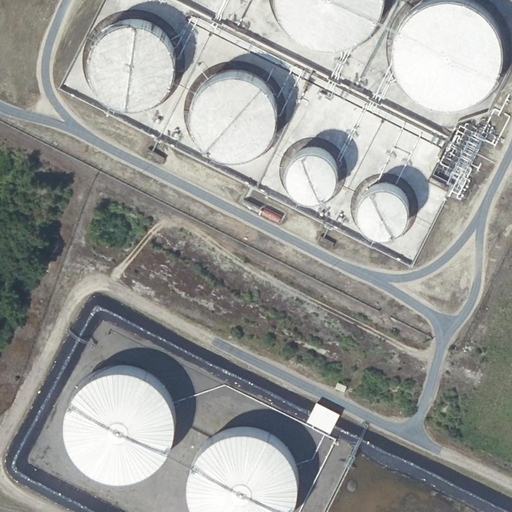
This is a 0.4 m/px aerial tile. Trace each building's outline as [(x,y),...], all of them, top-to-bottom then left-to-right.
[(271,0),(272,7),(275,15),(279,23),(285,30),(291,37),(297,42),(305,47),(313,50),(322,52),(330,53),(339,53),(348,51),(356,49),(364,45),(371,40),(378,34),(384,28),(388,20),(392,12),(395,4),(395,0),(271,0)] [(412,0),(406,5),(400,12),(396,19),(392,27),(390,36),(388,45),(388,53),(389,62),(392,71),(395,79),(400,86),(405,93),(412,99),(419,104),(427,108),(435,111),(444,112),(453,112),(462,112),(470,110),(478,106),(486,102),(493,97),(499,90),(504,83),(509,75),(511,67),(511,66),(511,32),(509,24),(505,16),(500,9),(494,3),(490,0),(412,0)] [(141,10),(134,10),(130,10),(123,11),(116,13),(110,17),(104,21),(98,25),(94,31),(90,37),(87,43),(85,51),(84,58),(83,61),(84,68),(85,76),(88,82),(91,89),(95,95),(100,100),(106,104),(112,108),(119,111),(126,113),(133,113),(140,113),(147,112),(154,110),(161,107),(167,103),(172,98),(177,92),(181,86),(184,80),(186,73),(187,66),(187,58),(186,51),(184,44),(181,38),(177,31),(173,26),(167,21),(161,17),(155,14),(148,11),(141,10)] [(232,61),(225,62),(218,65),(211,68),(205,72),(200,76),(195,82),(191,88),(188,95),(186,101),(185,109),(185,116),(186,123),(188,130),(191,137),(195,143),(199,148),(204,153),(210,157),(217,161),(224,163),(231,164),(238,165),(245,164),(252,162),(259,159),(265,156),(271,152),(276,146),(280,140),(284,134),(286,127),(288,120),(289,113),(288,106),(287,99),(284,92),(281,86),(277,80),(272,74),(266,70),(257,65),(253,63),(246,62),(239,61),(232,61)] [(325,139),(318,138),(314,137),(309,138),(304,139),(300,141),(296,143),(292,146),(288,149),(286,153),(283,157),(282,162),(281,167),(280,174),(281,179),(282,183),(284,188),(287,192),(290,195),(293,199),(297,201),(301,203),(306,205),(311,206),(316,206),(320,205),(325,204),(329,203),(334,200),(337,197),(341,194),(344,190),(346,186),(348,181),(349,177),(349,172),(349,167),(348,162),(346,158),(344,154),(341,150),(338,146),(334,143),(330,141),(325,139)] [(395,174),(387,173),(380,174),(376,175),(369,178),(365,180),(361,184),(358,187),(356,191),(354,196),(352,200),(352,205),(352,210),(352,215),(354,219),(356,224),(358,228),(361,231),(365,234),(369,237),(373,239),(377,241),(382,242),(387,242),(392,241),(396,240),(401,239),(405,236),(409,233),(412,230),(415,226),(417,222),(419,217),(420,213),(420,208),(420,203),(419,198),(416,192),(412,186),(407,181),(403,178),(399,176),(395,174)] [(170,440),(174,429),(175,417),(174,406),(171,394),(165,384),(157,375),(148,368),(137,363),(126,360),(114,360),(102,362),(98,363),(91,366),(82,373),(74,382),(67,392),(63,403),(62,415),(63,426),(66,438),(72,448),(80,457),(89,464),(100,469),(102,470),(111,472),(123,472),(135,470),(146,465),(155,459),(163,450),(170,440)] [(330,430),(340,410),(317,399),(307,418),(330,430)] [(293,500),(297,489),(298,477),(298,466),(297,466),(294,454),(288,444),(281,435),(271,428),(261,423),(249,420),(237,420),(226,422),(222,423),(215,426),(205,433),(197,442),(191,452),(187,463),(185,474),(186,486),(190,498),(195,508),(198,511),(284,511),(287,510),(293,500)]
